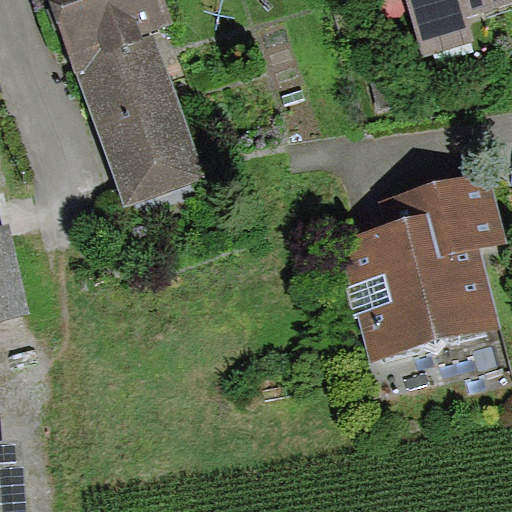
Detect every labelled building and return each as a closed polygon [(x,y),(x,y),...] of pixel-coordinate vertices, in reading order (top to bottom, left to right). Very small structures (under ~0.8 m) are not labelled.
[(48,0),(123,201),(191,176),(137,32),(161,23),(152,0),(48,0)] [(403,0),(417,47),(457,36),(450,14),(497,0),(403,0)] [(454,203),(332,234),(362,354),(485,323),(454,203)] [(0,321),(28,312),(6,231),(0,233),(0,321)] [(0,511),(13,511),(8,441),(0,441),(0,511)]
